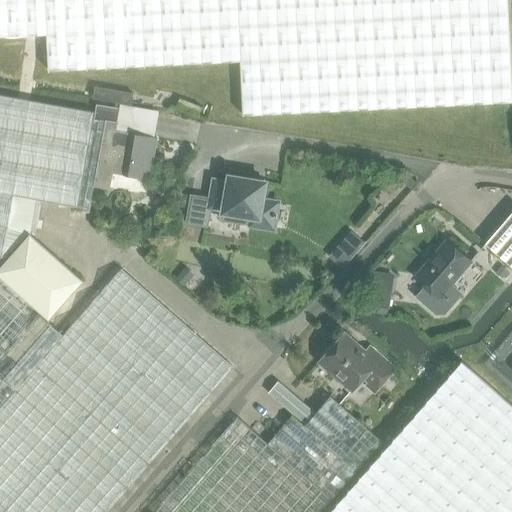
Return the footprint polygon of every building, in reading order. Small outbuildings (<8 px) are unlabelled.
[(0,0),(0,35),(26,35),(46,34),(47,70),(239,61),(242,115),(511,102),(505,0),(0,0)] [(93,98),(131,105),(133,93),(95,86),(93,98)] [(0,511),(105,511),(140,472),(232,368),(119,269),(63,334),(58,330),(45,319),(0,279),(0,274),(30,240),(32,233),(37,233),(42,199),(71,204),(70,208),(87,211),(92,184),(106,107),(96,105),(94,119),(92,119),(93,112),(0,95),(0,511)] [(106,107),(92,184),(107,187),(110,172),(148,178),(154,138),(153,138),(126,134),(114,132),(118,109),(106,107)] [(228,209),(256,212),(256,220),(279,224),(283,197),(267,195),(269,177),(233,172),(232,179),(218,177),(215,196),(196,193),(192,220),(213,223),(215,204),(228,205),(228,209)] [(406,174),(401,181),(410,188),(416,181),(406,174)] [(511,211),(485,243),(511,266),(511,211)] [(364,241),(351,229),(328,257),(341,268),(364,241)] [(0,279),(45,319),(78,281),(30,240),(0,274),(0,279)] [(446,241),(415,277),(425,285),(415,296),(419,300),(429,308),(436,314),(444,313),(462,293),(451,283),(470,262),(446,241)] [(502,265),(495,273),(502,278),(503,277),(505,279),(510,273),(509,271),(502,265)] [(186,267),(175,278),(184,286),(194,274),(186,267)] [(368,271),(363,304),(365,305),(370,306),(369,309),(369,312),(383,314),(386,314),(386,312),(387,308),(388,308),(390,294),(382,293),(385,274),(368,271)] [(377,387),(393,369),(369,348),(365,353),(343,334),(320,360),(351,388),(363,375),(377,387)] [(461,362),(329,511),(511,511),(511,406),(482,380),(461,362)] [(277,380),(268,392),(304,423),(314,411),(277,380)] [(331,395),(329,397),(304,426),(291,415),(266,444),(237,418),(154,511),(319,511),(382,439),(331,395)]
